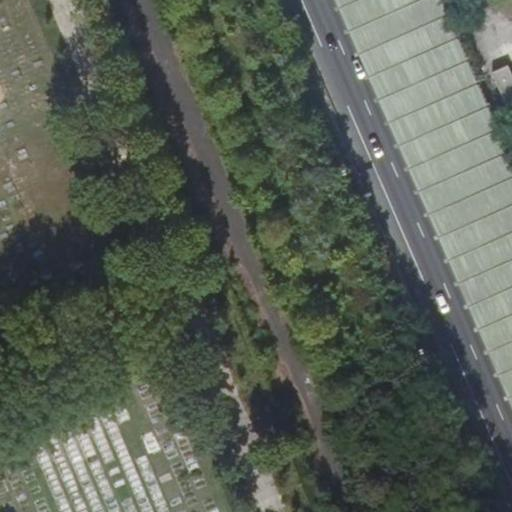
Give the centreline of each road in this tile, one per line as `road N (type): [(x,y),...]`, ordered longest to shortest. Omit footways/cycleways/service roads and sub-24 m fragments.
road 1 (motorway): [(330,0),(511,418)]
road 2 (motorway): [(511,258),(401,0)]
